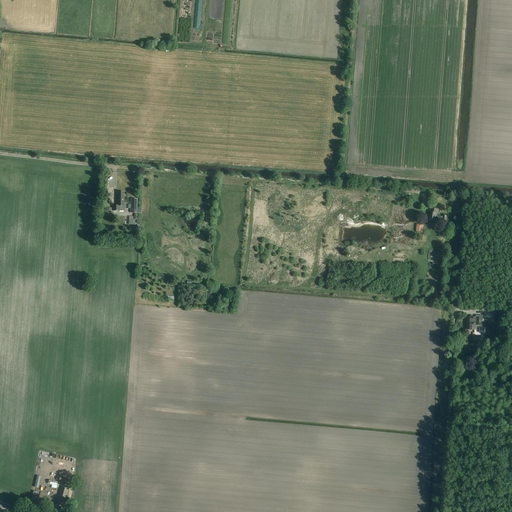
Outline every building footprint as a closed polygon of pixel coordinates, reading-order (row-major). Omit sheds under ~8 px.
[(124,211),(124,196),(124,192),(118,192),(117,195),(117,206),(113,206),(113,211),(124,211)] [(100,200),(104,204),(108,201),(104,196),(100,200)] [(442,218),(437,218),(437,213),(438,213),(439,209),(431,208),(431,212),(429,212),(428,220),(436,221),(442,222),(442,218)] [(467,317),(467,330),(472,330),(472,325),(477,325),(479,325),(479,321),(483,321),(483,316),(476,315),(476,317),(473,317),(472,317),(472,316),(470,316),(470,317),(467,317)] [(65,483),(69,465),(62,463),(60,472),(61,472),(60,476),(57,475),(56,480),(59,481),(58,484),(63,485),(64,482),(65,483)] [(53,506),(58,489),(52,487),(47,504),(53,506)] [(56,503),(62,505),(63,505),(65,501),(66,499),(66,498),(68,489),(61,487),(56,503)]
